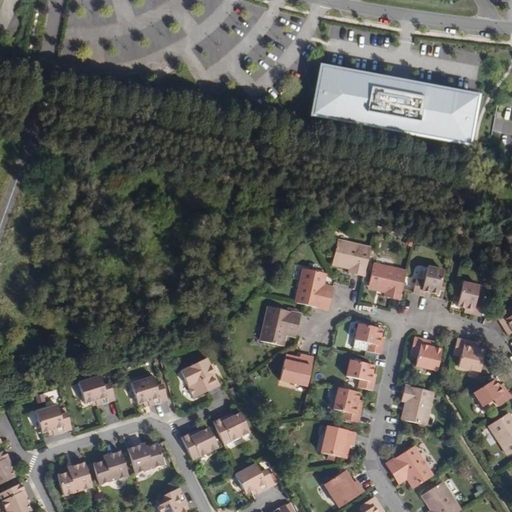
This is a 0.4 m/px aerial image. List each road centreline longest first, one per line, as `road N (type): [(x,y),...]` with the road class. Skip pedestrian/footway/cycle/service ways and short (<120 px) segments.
road 1 (residential): [(404,511),(373,460),(400,324)]
road 2 (residential): [(24,460),(162,420),(167,431)]
road 3 (residential): [(400,324),(413,314),(489,333),(511,367)]
